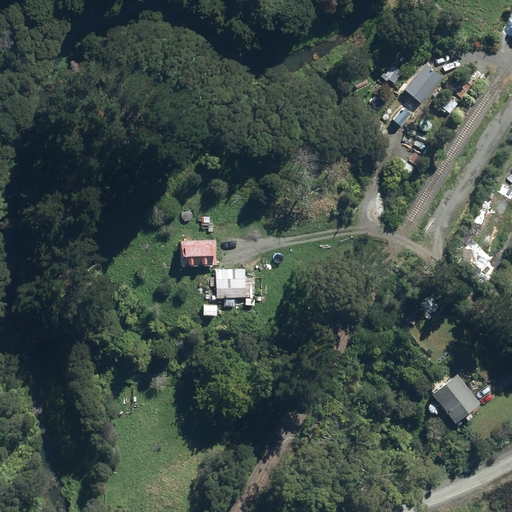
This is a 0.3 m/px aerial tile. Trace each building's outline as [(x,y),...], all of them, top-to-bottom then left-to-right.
[(424,69),(407,91),(421,102),(438,79),(424,69)] [(179,240),(180,267),(217,266),(216,239),(179,240)] [(199,268),(199,269),(199,278),(210,278),(210,268),(199,268)] [(245,268),(216,268),(216,299),(255,299),(255,277),(245,277),(245,268)] [(430,393),(432,395),(455,422),(480,400),(476,395),(485,386),(466,363),(430,393)]
